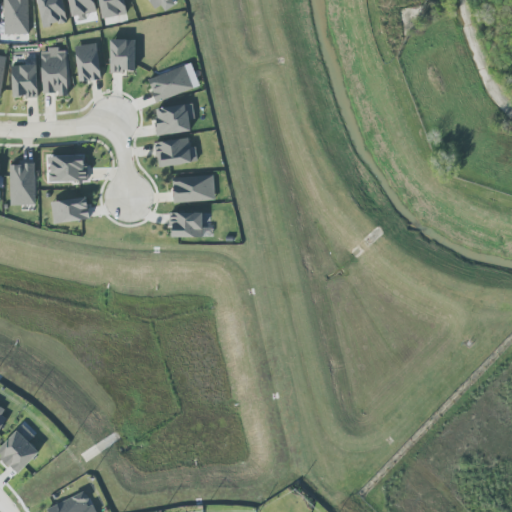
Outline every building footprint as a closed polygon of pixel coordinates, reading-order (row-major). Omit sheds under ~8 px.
[(28,35),(27,0),(3,0),(4,35),(28,35)] [(65,24),(62,0),(38,0),(40,26),(65,24)] [(67,0),(72,19),(97,14),(93,0),(67,0)] [(97,0),(102,20),(127,14),(123,0),(97,0)] [(147,0),(154,10),(161,6),(164,12),(178,3),(176,0),(147,0)] [(109,41),(110,73),(135,73),(134,40),(109,41)] [(75,46),(77,82),(100,81),(98,45),(75,46)] [(42,95),(68,94),(66,50),(40,51),(42,95)] [(199,87),(191,64),(147,80),(156,103),(199,87)] [(12,98),(37,98),(36,65),(11,66),(12,98)] [(190,131),(186,104),(153,110),(158,137),(190,131)] [(197,162),(194,146),(190,147),(188,138),(154,144),(158,169),(197,162)] [(46,183),(86,182),(86,155),(46,157),(46,183)] [(10,206),(35,205),(34,164),(9,165),(10,206)] [(172,178),(173,203),(214,201),(213,176),(172,178)] [(88,221),(87,199),(51,202),(53,224),(88,221)] [(170,238),(202,238),(202,213),(169,214),(170,238)] [(0,427),(8,411),(0,407),(0,427)] [(39,453),(16,431),(0,448),(0,456),(18,474),(39,453)] [(46,508),(47,511),(94,511),(87,492),(46,508)]
